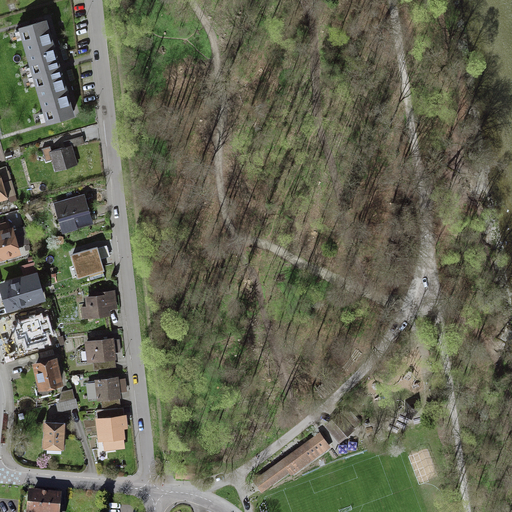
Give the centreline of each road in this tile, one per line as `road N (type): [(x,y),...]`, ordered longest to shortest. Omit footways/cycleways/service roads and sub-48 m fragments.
road 1 (residential): [(153,491),(94,0)]
road 2 (track): [(194,0),(240,234),(399,295)]
road 3 (track): [(429,275),(391,0)]
road 4 (track): [(468,511),(429,275)]
road 5 (track): [(240,234),(313,422)]
road 6 (residential): [(0,473),(153,491)]
